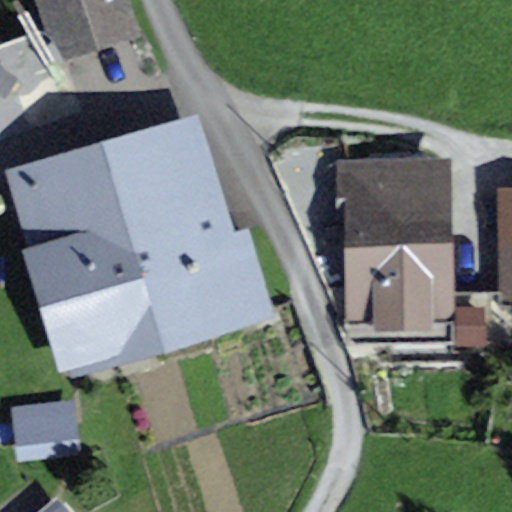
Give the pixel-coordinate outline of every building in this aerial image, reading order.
[(42,0),(60,53),(131,30),(121,0),(42,0)] [(23,184),(73,355),(236,307),(240,321),(265,313),(242,233),(218,240),(189,137),(23,184)] [(358,193),(360,319),(348,320),(348,346),(389,342),(388,323),(438,322),(437,168),(346,170),(347,194),(358,193)] [(511,201),(508,202),(511,296),(452,298),(452,354),(511,352),(511,201)] [(68,410),(18,415),(22,451),(72,445),(68,410)]
